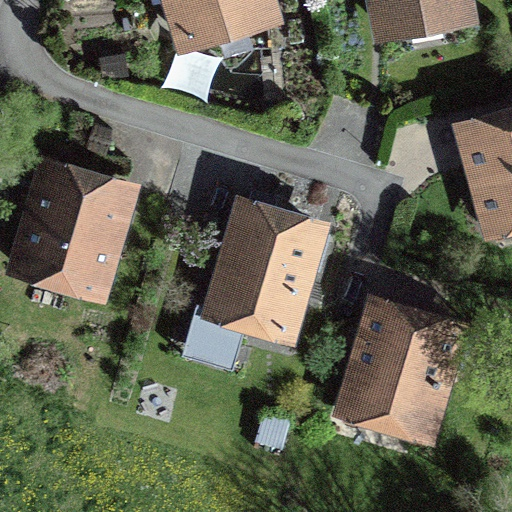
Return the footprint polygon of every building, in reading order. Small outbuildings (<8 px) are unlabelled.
[(292,36),(280,0),(163,0),(185,69),(292,36)] [(483,0),(363,0),(377,59),(491,34),(483,0)] [(511,113),(456,129),(490,256),(511,250),(511,113)] [(10,288),(115,315),(147,191),(42,164),(10,288)] [(202,331),(301,358),(339,225),(240,197),(202,331)] [(447,457),(481,330),(373,302),(339,428),(447,457)]
